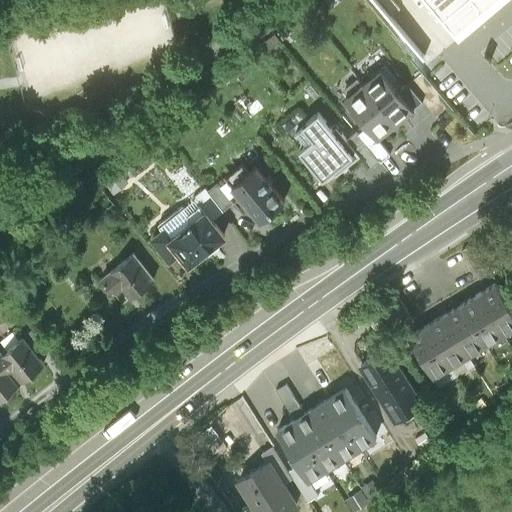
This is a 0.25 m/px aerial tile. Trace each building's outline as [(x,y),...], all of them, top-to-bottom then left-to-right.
[(430,0),(444,16),(460,35),(501,0),(430,0)] [(382,67),(365,80),(398,124),(415,111),(401,91),(382,67)] [(365,80),(345,94),(367,124),(379,138),(398,124),(365,80)] [(412,83),(401,91),(415,111),(426,103),(412,83)] [(307,123),(317,135),(296,154),(322,185),(359,154),(343,134),(322,110),(307,123)] [(367,124),(358,132),(374,153),(384,145),(367,124)] [(353,127),(343,134),(359,154),(369,147),(358,132),(353,127)] [(268,166),(243,186),(271,220),(296,200),(268,166)] [(244,201),(228,180),(207,196),(223,217),(244,201)] [(207,196),(206,195),(171,223),(177,231),(165,240),(181,261),(191,253),(199,264),(237,234),(223,217),(207,196)] [(479,235),(459,247),(479,279),(499,266),(479,235)] [(146,251),(113,276),(124,291),(132,285),(140,296),(165,277),(146,251)] [(511,308),(494,277),(476,288),(504,334),(511,329),(511,308)] [(476,288),(457,300),(485,345),(504,334),(476,288)] [(402,298),(381,311),(393,331),(414,319),(402,298)] [(457,300),(441,308),(467,355),(485,345),(457,300)] [(441,308),(425,317),(453,364),(467,355),(441,308)] [(425,317),(405,331),(432,376),(453,364),(425,317)] [(0,350),(0,387),(8,398),(58,361),(35,331),(3,355),(0,350)] [(388,348),(361,365),(395,419),(421,402),(388,348)] [(328,399),(358,448),(376,438),(345,388),(328,399)] [(328,399),(311,410),(341,459),(358,448),(328,399)] [(294,420),(325,469),(341,459),(311,410),(294,420)] [(308,480),(325,469),(294,420),(277,431),(308,480)] [(270,460),(237,481),(256,511),(265,511),(268,510),(269,511),(295,511),(300,509),(285,484),(270,460)]
